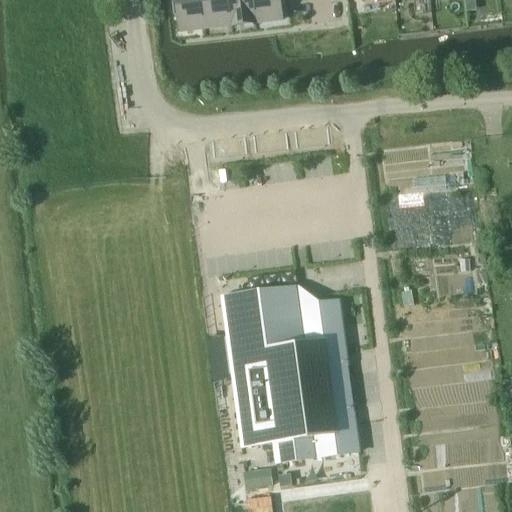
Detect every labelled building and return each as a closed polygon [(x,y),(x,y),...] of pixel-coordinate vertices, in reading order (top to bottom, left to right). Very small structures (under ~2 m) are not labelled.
[(176,0),(177,4),(173,5),(175,16),(178,16),(180,32),(206,30),(202,0),(176,0)] [(227,0),(202,0),(206,30),(231,27),(227,0)] [(252,0),(227,0),(231,27),(256,24),(252,0)] [(252,0),(256,24),(281,21),(279,5),(282,4),(281,0),(252,0)] [(319,130),(321,150),(332,149),(329,128),(319,130)] [(321,150),(319,130),(309,131),(311,152),(321,150)] [(311,152),(309,131),(298,132),(301,153),(311,152)] [(301,153),(298,132),(288,133),(290,154),(301,153)] [(280,155),(290,154),(288,133),(277,134),(280,155)] [(270,156),(280,155),(277,134),(267,136),(270,156)] [(259,158),(270,156),(267,136),(257,137),(259,158)] [(249,159),(259,158),(257,137),(246,138),(249,159)] [(238,160),(249,159),(246,138),(236,139),(238,160)] [(228,161),(238,160),(236,139),(226,141),(228,161)] [(218,163),(228,161),(226,141),(215,142),(218,163)] [(207,164),(218,163),(215,142),(205,143),(207,164)] [(197,165),(207,164),(205,143),(195,144),(197,165)] [(187,166),(197,165),(195,144),(184,145),(187,166)] [(187,166),(184,145),(174,147),(176,167),(187,166)] [(485,274),(476,275),(477,286),(486,285),(485,274)] [(221,300),(241,449),(273,445),(275,465),(359,453),(339,303),(301,308),(299,289),(221,300)] [(509,439),(501,439),(501,448),(509,447),(509,439)] [(273,487),(270,471),(243,474),(245,491),(273,487)] [(294,485),(293,473),(280,475),(282,487),(294,485)]
